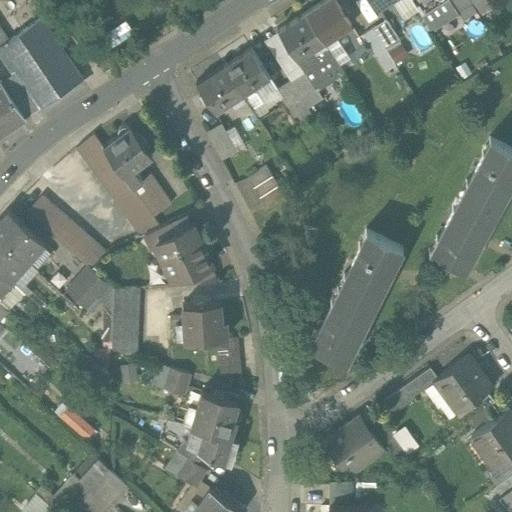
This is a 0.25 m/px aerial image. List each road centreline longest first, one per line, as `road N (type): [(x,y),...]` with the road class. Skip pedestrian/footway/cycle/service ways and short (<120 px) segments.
road 1 (residential): [(151,64),(248,258),(291,437)]
road 2 (residential): [(476,317),(291,437)]
road 3 (residential): [(151,64),(30,151),(0,183)]
